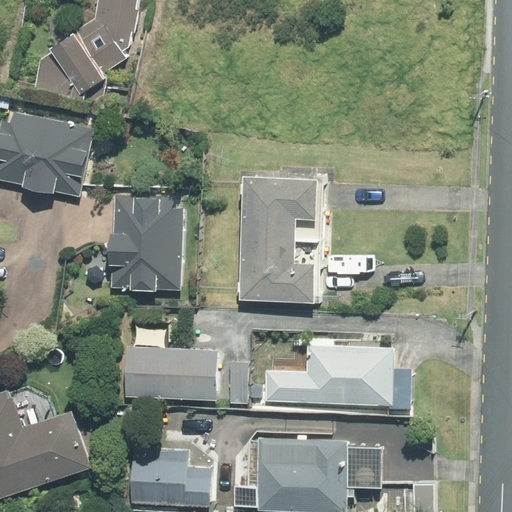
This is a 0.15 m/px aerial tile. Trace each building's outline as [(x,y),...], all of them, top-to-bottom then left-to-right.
[(34,88),(85,100),(87,92),(106,80),(103,75),(127,59),(123,52),(129,49),(137,0),(98,0),(94,22),(50,51),(52,53),(41,61),(34,88)] [(94,129),(15,112),(13,124),(3,122),(0,136),(0,180),(80,198),(94,129)] [(319,179),(244,177),(240,301),(315,303),(316,265),(296,264),(297,221),(318,222),(319,179)] [(112,290),(181,292),(184,210),(172,210),(172,198),(115,196),(112,290)] [(266,371),(265,402),(389,408),(389,410),(412,411),(413,370),(395,369),(396,349),(307,345),(306,373),(266,371)] [(219,350),(127,347),(125,398),(217,402),(219,350)] [(249,363),(230,363),(230,404),(248,404),(249,363)] [(0,500),(93,470),(74,412),(22,429),(10,392),(0,395),(0,500)] [(261,438),(258,511),(259,511),(347,511),(350,442),(261,438)] [(134,449),(131,504),(210,508),(211,469),(188,468),(188,452),(134,449)] [(436,511),(438,485),(415,484),(413,511),(436,511)]
